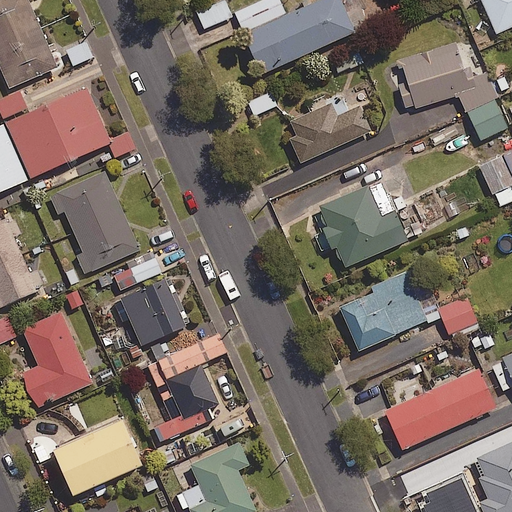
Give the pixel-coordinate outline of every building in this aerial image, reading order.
[(28,0),(0,0),(0,65),(9,86),(57,65),(28,0)] [(355,33),(340,0),(322,0),(244,35),(262,75),(355,33)] [(511,0),(480,0),(496,35),(511,27),(511,0)] [(231,17),(224,1),(197,12),(204,29),(231,17)] [(93,58),(86,39),(65,46),(72,65),(93,58)] [(359,51),(330,60),(335,74),(363,64),(359,51)] [(402,67),(415,109),(468,93),(456,52),(402,67)] [(86,86),(5,121),(29,176),(110,141),(86,86)] [(277,106),(270,92),(247,103),(254,116),(277,106)] [(27,109),(21,93),(0,101),(0,113),(2,119),(27,109)] [(289,122),(296,137),(289,140),(300,164),(371,133),(360,108),(337,119),(330,104),(289,122)] [(3,121),(0,122),(0,190),(28,178),(3,121)] [(109,142),(116,157),(135,149),(128,134),(109,142)] [(511,201),(511,151),(479,167),(499,207),(511,201)] [(104,170),(50,194),(58,213),(64,210),(82,251),(76,253),(84,272),(139,248),(104,170)] [(333,241),(345,268),(409,239),(397,212),(382,218),(368,187),(318,209),(333,241)] [(13,214),(0,219),(0,305),(46,285),(39,268),(30,272),(14,235),(21,232),(13,214)] [(156,256),(129,266),(136,282),(162,272),(156,256)] [(164,278),(127,294),(148,341),(185,324),(164,278)] [(79,288),(63,295),(71,313),(88,306),(79,288)] [(383,311),(366,319),(358,300),(339,308),(359,353),(378,344),(395,337),(383,311)] [(61,310),(21,327),(37,364),(23,370),(38,405),(93,381),(61,310)] [(7,315),(0,317),(0,342),(16,335),(7,315)] [(219,332),(157,360),(183,419),(219,403),(201,363),(227,351),(219,332)] [(511,354),(502,359),(511,380),(511,354)] [(383,411),(400,450),(496,408),(478,369),(383,411)] [(122,416),(52,448),(73,493),(143,461),(122,416)] [(188,430),(168,439),(175,454),(195,445),(188,430)] [(239,441),(189,463),(206,499),(188,507),(190,511),(251,511),(257,510),(238,468),(249,463),(239,441)] [(511,511),(511,441),(476,458),(484,477),(479,479),(485,493),(488,499),(478,503),(482,511),(511,511)]
